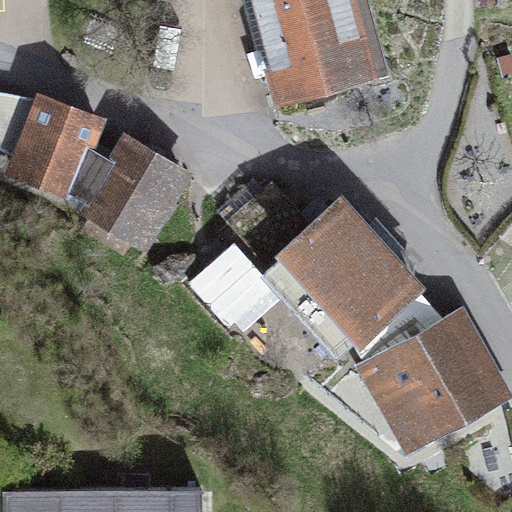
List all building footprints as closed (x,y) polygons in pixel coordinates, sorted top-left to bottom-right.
[(281,95),(383,67),(365,0),(247,0),(252,12),(258,10),(281,95)] [(0,149),(17,160),(41,100),(0,94),(0,149)] [(132,239),(139,243),(181,172),(127,139),(113,163),(88,149),(98,122),(41,100),(17,160),(13,172),(90,202),(86,210),(93,215),(84,231),(122,255),(132,239)] [(271,183),(227,222),(248,245),(291,206),(271,183)] [(416,287),(340,203),(311,229),(282,255),(283,256),(269,269),(265,272),(339,355),(355,341),(416,287)] [(291,206),(248,245),(269,269),(283,256),(282,255),(311,229),(291,206)] [(355,341),(365,365),(444,319),(416,287),(355,341)] [(361,367),(407,449),(499,398),(474,354),(484,347),(462,309),(444,319),(365,365),(361,367)] [(201,511),(201,488),(0,488),(0,511),(201,511)]
